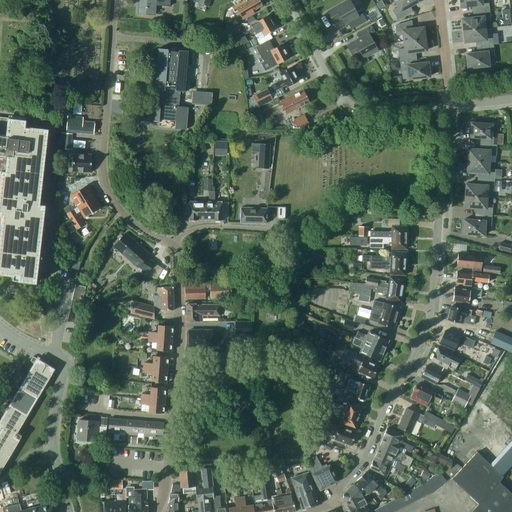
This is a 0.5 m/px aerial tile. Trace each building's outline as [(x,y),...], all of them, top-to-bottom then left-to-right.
[(170,0),(171,1),(171,0),(139,0),(138,14),(155,15),(156,5),(170,6),(170,0)] [(235,13),(238,11),(243,19),(254,13),(253,11),(262,6),(259,0),(254,0),(254,1),(253,0),(251,0),(247,2),(246,0),(244,0),(232,7),(235,13)] [(328,12),(334,22),(341,18),(345,25),(348,23),(352,30),(367,21),(363,14),(359,16),(349,0),(328,12)] [(418,0),(397,0),(395,1),(399,7),(393,11),(398,20),(411,13),(408,8),(420,1),(418,0)] [(475,12),(490,10),(488,0),(460,0),(461,7),(474,6),(475,12)] [(464,31),(485,28),(484,21),(491,21),(490,10),(475,12),(476,17),(463,19),(464,31)] [(372,21),(378,18),(374,12),(368,15),(372,21)] [(257,22),(250,26),(255,35),(261,45),(273,38),(270,33),(276,29),(268,15),(257,22)] [(377,21),(381,28),(386,25),(382,18),(377,21)] [(404,42),(425,39),(424,27),(411,29),(410,21),(396,26),(397,36),(403,35),(404,42)] [(225,33),(239,35),(240,25),(226,24),(225,33)] [(375,32),(371,26),(356,34),(359,39),(347,46),(353,56),(360,52),(364,58),(378,51),(369,35),(375,32)] [(486,35),(485,28),(464,31),(465,42),(478,41),(479,47),(493,45),(498,45),(497,34),(486,35)] [(248,42),(245,36),(238,40),(241,46),(248,42)] [(400,60),(414,58),(414,52),(427,51),(425,39),(404,42),(405,49),(399,49),(400,60)] [(269,40),(259,46),(256,48),(264,63),(263,67),(265,71),(290,58),(283,44),(274,49),(269,40)] [(212,59),(223,60),(224,44),(213,43),(212,59)] [(493,45),(479,47),(480,53),(467,54),(468,68),(489,66),(488,57),(495,56),(493,45)] [(180,91),(186,91),(189,51),(179,50),(179,52),(168,51),(168,49),(159,49),(155,89),(161,90),(160,105),(136,103),(135,120),(160,122),(160,119),(176,120),(175,129),(187,130),(189,107),(179,106),(180,91)] [(414,58),(400,60),(401,71),(408,70),(409,79),(430,77),(428,63),(415,64),(414,58)] [(391,70),(399,69),(398,62),(390,63),(391,70)] [(299,81),(292,67),(280,73),(283,79),(274,84),(277,90),(286,85),(287,87),(299,81)] [(273,100),(267,89),(248,99),(250,111),(273,100)] [(310,102),(303,90),(289,98),(281,102),(287,114),(309,102),(309,103),(310,102)] [(65,103),(64,114),(73,115),(74,104),(65,103)] [(308,122),(305,115),(294,120),(297,127),(308,122)] [(0,117),(0,157),(7,158),(6,160),(3,160),(0,160),(0,170),(2,171),(0,187),(0,214),(3,215),(0,237),(0,273),(14,275),(13,280),(36,282),(45,205),(39,204),(48,129),(25,126),(25,120),(8,118),(0,117)] [(95,124),(96,124),(96,123),(83,122),(83,118),(71,117),(68,117),(67,132),(94,134),(94,131),(95,124)] [(482,144),(497,145),(498,134),(491,134),(492,124),(471,123),(470,137),(483,138),(482,144)] [(71,150),(72,140),(62,139),(61,149),(71,150)] [(200,153),(207,150),(204,141),(196,144),(200,153)] [(216,142),(215,154),(227,154),(228,142),(216,142)] [(270,145),(260,144),(259,168),(269,169),(270,145)] [(496,156),(497,145),(482,144),(482,150),(469,149),(468,161),(490,162),(490,155),(496,156)] [(73,172),(91,172),(92,154),(74,154),(73,172)] [(489,169),(490,162),(468,161),(467,172),(480,173),(480,179),(495,180),(495,169),(489,169)] [(212,191),(212,179),(204,179),(203,190),(212,191)] [(494,191),(495,180),(480,179),(479,185),(466,184),(466,196),(487,197),(488,191),(494,191)] [(193,181),(187,181),(186,196),(194,196),(194,181),(193,181)] [(72,221),(79,217),(74,209),(78,207),(94,196),(88,185),(71,196),(75,203),(64,209),(72,221)] [(88,215),(101,207),(94,196),(78,207),(85,218),(86,217),(89,217),(88,215)] [(487,204),(487,197),(466,196),(465,208),(478,209),(477,214),(492,215),(493,205),(487,204)] [(207,216),(207,220),(214,220),(222,220),(222,202),(215,202),(215,197),(209,197),(209,202),(206,202),(206,216),(207,216)] [(197,220),(207,220),(207,216),(206,216),(206,202),(190,202),(190,220),(197,220)] [(277,219),(285,219),(286,207),(278,207),(277,219)] [(267,224),(267,209),(241,208),(241,223),(267,224)] [(492,226),(492,215),(477,214),(477,220),(464,219),(463,234),(484,235),(485,226),(492,226)] [(79,217),(72,221),(77,230),(84,225),(79,217)] [(370,237),(407,238),(407,226),(392,226),(392,231),(370,231),(370,237)] [(369,227),(359,227),(359,236),(368,237),(369,227)] [(136,272),(145,277),(154,263),(147,258),(150,255),(126,233),(114,246),(138,267),(136,272)] [(368,237),(356,237),(356,246),(367,246),(368,237)] [(407,249),(407,238),(370,237),(370,248),(383,248),(383,243),(388,243),(388,242),(392,242),(392,249),(407,249)] [(511,242),(511,245),(501,242),(499,249),(511,252),(511,242)] [(370,255),(370,262),(406,264),(406,253),(391,252),(391,258),(388,258),(388,256),(370,255)] [(483,256),(458,253),(457,266),(472,267),(472,272),(477,273),(477,274),(481,274),(483,256)] [(68,267),(79,270),(81,262),(69,259),(68,267)] [(405,275),(406,264),(370,262),(369,268),(387,269),(387,267),(391,267),(390,274),(405,275)] [(484,273),(499,274),(500,267),(485,265),(484,273)] [(477,273),(472,272),(472,273),(457,272),(456,283),(463,284),(463,285),(471,285),(472,280),(488,282),(489,275),(481,274),(477,274),(477,273)] [(365,284),(403,290),(405,280),(390,277),(389,284),(385,283),(386,281),(378,280),(378,279),(367,277),(365,284)] [(211,299),(232,299),(231,282),(186,284),(185,284),(186,299),(206,299),(205,289),(211,289),(211,299)] [(373,289),(373,291),(383,293),(384,290),(388,290),(386,299),(401,301),(403,290),(365,284),(350,282),(349,291),(354,293),(359,293),(359,301),(369,303),(371,289),(373,289)] [(253,294),(278,294),(278,284),(253,284),(253,294)] [(162,311),(174,310),(173,287),(157,288),(158,295),(154,296),(154,307),(134,301),(131,313),(154,319),(154,313),(162,313),(162,311)] [(473,291),(457,288),(454,288),(452,300),(469,303),(470,295),(472,295),(472,296),(481,297),(482,289),(473,288),(473,291)] [(371,310),(397,317),(400,307),(385,303),(384,303),(374,301),(371,310)] [(202,305),(202,304),(186,304),(187,321),(203,321),(202,315),(219,315),(219,305),(202,305)] [(463,322),(473,325),(475,316),(466,314),(468,309),(452,305),(448,320),(463,324),(463,322)] [(502,313),(511,314),(511,306),(504,305),(502,313)] [(394,328),(397,317),(371,310),(369,320),(379,323),(394,328)] [(302,328),(306,317),(297,313),(293,324),(302,328)] [(366,319),(356,316),(355,321),(364,324),(366,319)] [(135,331),(137,320),(123,317),(121,329),(135,331)] [(355,322),(345,319),(343,328),(353,331),(355,322)] [(235,322),(235,334),(251,334),(251,322),(235,322)] [(149,336),(173,338),(173,326),(159,325),(158,332),(149,332),(149,336)] [(477,327),(475,336),(489,340),(491,330),(477,327)] [(189,330),(189,346),(203,346),(203,348),(212,348),(212,330),(189,330)] [(389,340),(369,331),(367,335),(358,331),(355,338),(384,351),(389,340)] [(461,337),(445,331),(440,344),(454,350),(458,342),(472,348),(475,341),(462,336),(461,337)] [(172,351),(173,338),(149,336),(148,342),(157,342),(157,350),(172,351)] [(317,346),(328,351),(331,342),(321,338),(317,346)] [(380,361),(384,351),(355,338),(352,344),(362,348),(360,353),(380,361)] [(448,364),(455,368),(460,359),(437,348),(431,360),(446,368),(448,364)] [(489,353),(496,356),(498,351),(492,348),(489,353)] [(373,378),(378,366),(356,356),(357,354),(347,350),(343,359),(346,360),(353,363),(353,364),(359,366),(357,371),(373,378)] [(39,360),(33,356),(31,361),(36,365),(27,380),(21,378),(16,386),(21,390),(12,405),(6,403),(1,411),(9,417),(5,423),(3,422),(0,426),(0,428),(4,431),(0,437),(0,472),(19,439),(15,436),(54,369),(39,360)] [(144,368),(168,369),(169,357),(154,356),(153,363),(144,363),(144,368)] [(441,379),(444,373),(428,365),(422,377),(435,384),(439,378),(441,379)] [(167,382),(168,369),(144,368),(143,373),(152,373),(152,381),(167,382)] [(468,374),(465,380),(479,388),(484,379),(481,377),(479,380),(468,374)] [(369,385),(350,378),(346,388),(354,391),(352,396),(364,400),(369,385)] [(313,389),(330,394),(333,385),(316,380),(313,389)] [(411,398),(426,405),(433,392),(418,384),(411,398)] [(141,399),(165,401),(166,388),(145,386),(145,394),(142,394),(141,399)] [(455,395),(467,401),(471,395),(458,388),(455,395)] [(500,415),(511,401),(511,392),(506,388),(490,406),(500,415)] [(433,399),(440,402),(443,397),(435,393),(433,399)] [(464,408),(467,401),(455,395),(451,402),(464,408)] [(164,413),(165,401),(141,399),(141,404),(150,404),(149,412),(164,413)] [(331,408),(359,417),(362,407),(348,402),(346,407),(328,400),(326,405),(332,407),(331,408)] [(315,410),(317,403),(311,401),(309,409),(315,410)] [(179,420),(188,421),(188,404),(180,404),(179,420)] [(355,427),(359,417),(331,408),(330,412),(343,417),(341,422),(355,427)] [(406,408),(398,427),(411,433),(416,420),(434,427),(435,424),(451,433),(455,427),(426,411),(423,415),(419,414),(420,414),(406,408)] [(318,423),(320,417),(311,414),(309,420),(318,423)] [(127,432),(128,420),(110,418),(108,433),(119,434),(119,431),(127,432)] [(105,444),(107,427),(99,426),(99,421),(79,420),(78,440),(97,441),(97,443),(105,444)] [(145,433),(146,421),(128,420),(127,432),(127,434),(137,435),(138,433),(145,433)] [(146,421),(145,433),(145,436),(155,437),(156,434),(163,435),(164,423),(146,421)] [(339,426),(329,423),(326,431),(336,435),(334,439),(351,445),(354,432),(339,426)] [(382,439),(399,447),(399,446),(411,451),(413,446),(402,441),(404,436),(387,428),(382,439)] [(309,455),(312,454),(319,445),(322,435),(313,432),(309,442),(309,455)] [(397,451),(399,447),(382,439),(378,449),(410,464),(413,458),(397,451)] [(373,458),(391,466),(395,468),(398,462),(400,463),(399,464),(408,468),(410,464),(378,449),(373,458)] [(511,511),(511,493),(499,482),(503,476),(503,475),(493,466),(477,451),(452,479),(478,504),(470,511),(511,511)] [(438,452),(434,459),(440,462),(439,464),(445,468),(450,463),(452,459),(438,452)] [(316,456),(310,459),(311,464),(306,466),(309,475),(312,474),(320,490),(338,481),(330,465),(328,466),(326,464),(322,466),(316,456)] [(387,476),(391,466),(373,458),(369,467),(387,476)] [(428,470),(434,473),(438,467),(431,463),(428,470)] [(197,500),(198,500),(199,510),(193,511),(192,511),(210,511),(210,499),(214,498),(214,496),(212,477),(211,468),(202,469),(203,478),(204,488),(196,489),(196,492),(197,500)] [(195,487),(194,469),(180,470),(181,488),(183,488),(183,493),(196,492),(196,489),(196,487),(195,487)] [(382,480),(375,473),(374,475),(368,469),(363,475),(362,476),(369,483),(375,489),(380,494),(383,497),(387,493),(378,484),(382,480)] [(423,469),(420,475),(422,476),(427,479),(430,473),(423,469)] [(435,474),(443,483),(446,480),(439,471),(435,474)] [(100,481),(100,473),(88,472),(87,480),(100,481)] [(319,505),(308,472),(291,478),(302,510),(319,505)] [(279,482),(286,480),(284,474),(277,477),(279,482)] [(438,487),(443,483),(435,474),(431,478),(438,487)] [(369,483),(362,476),(355,482),(354,483),(362,492),(365,490),(369,494),(375,489),(369,483)] [(410,488),(417,481),(412,476),(405,483),(410,488)] [(433,491),(438,487),(431,478),(426,481),(433,491)] [(122,480),(109,480),(109,489),(122,489),(122,480)] [(274,511),(273,505),(269,481),(260,482),(263,502),(255,503),(256,511),(274,511)] [(429,495),(433,491),(426,481),(421,485),(428,493),(429,495)] [(127,497),(129,497),(129,511),(147,511),(148,506),(147,506),(147,489),(135,490),(135,482),(126,482),(126,486),(127,497)] [(363,497),(369,494),(365,490),(362,492),(354,483),(343,494),(343,496),(346,501),(355,496),(357,500),(364,497),(363,497)] [(418,487),(423,496),(428,493),(421,485),(418,487)] [(417,499),(423,496),(418,487),(412,490),(417,499)] [(277,497),(274,498),(274,495),(272,495),(273,505),(274,511),(285,511),(282,498),(283,498),(282,494),(281,489),(276,490),(277,497)] [(292,496),(290,491),(290,490),(285,491),(286,493),(282,494),(283,498),(282,498),(285,511),(295,511),(296,511),(292,496)] [(412,502),(417,499),(412,490),(408,492),(412,502)] [(181,501),(181,492),(171,492),(168,502),(169,502),(166,511),(179,511),(179,501),(181,501)] [(407,504),(412,502),(408,492),(402,495),(407,504)] [(402,507),(407,504),(402,495),(397,498),(402,507)] [(214,496),(214,498),(214,507),(214,511),(227,511),(228,510),(227,506),(221,507),(220,496),(214,496)] [(364,506),(373,502),(375,505),(378,503),(374,499),(372,500),(371,499),(366,502),(364,497),(357,500),(355,496),(346,501),(351,510),(359,506),(361,505),(363,505),(364,506)] [(240,498),(241,511),(254,511),(253,505),(246,506),(245,497),(240,498)] [(229,511),(241,511),(240,498),(235,498),(236,507),(229,508),(229,511)] [(397,510),(402,507),(397,498),(392,501),(397,510)] [(104,511),(126,511),(126,501),(104,502),(104,511)] [(391,511),(392,511),(397,510),(392,501),(387,504),(391,511)] [(370,511),(371,511),(369,508),(375,505),(373,502),(364,506),(363,505),(361,505),(359,506),(351,510),(351,511),(370,511)] [(10,511),(9,507),(3,508),(3,511),(53,511),(51,503),(27,509),(16,511),(10,511)]
